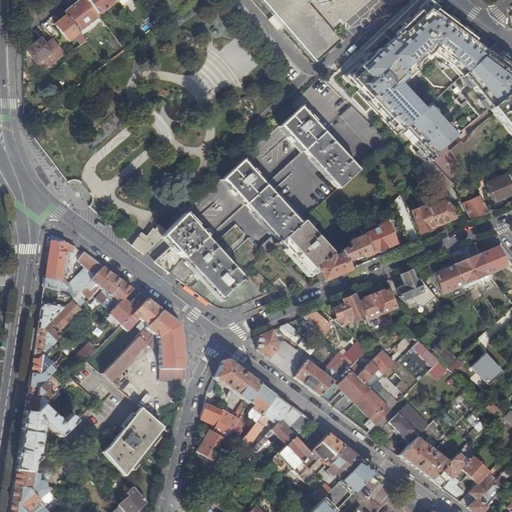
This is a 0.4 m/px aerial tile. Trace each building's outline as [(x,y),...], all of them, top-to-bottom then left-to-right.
[(84,0),(77,0),(62,12),(65,15),(77,31),(97,16),(96,15),(84,0)] [(84,0),(96,15),(114,0),(84,0)] [(152,0),(162,12),(166,17),(172,12),(188,0),(152,0)] [(273,9),(276,13),(284,22),(287,25),(284,28),(314,62),(336,42),(325,30),(336,20),(340,25),(367,0),(259,0),(270,12),(273,9)] [(433,11),(426,5),(418,12),(394,35),(395,36),(379,51),(378,50),(348,79),(358,91),(356,93),(396,135),(400,131),(422,111),(400,87),(418,70),(433,85),(446,88),(452,83),(486,52),(472,41),(474,39),(434,10),(433,11)] [(284,22),(276,13),(263,25),(270,34),(284,22)] [(77,31),(65,15),(60,19),(61,21),(55,25),(67,41),(78,32),(77,31)] [(39,36),(45,43),(51,37),(45,31),(39,36)] [(64,55),(52,39),(44,45),(39,40),(26,51),(42,72),(64,55)] [(117,54),(114,50),(108,54),(111,58),(117,54)] [(486,52),(452,83),(456,88),(453,90),(458,96),(455,99),(460,107),(466,103),(478,116),(488,108),(490,107),(511,88),(511,67),(501,59),(498,61),(486,52)] [(511,88),(490,107),(488,108),(504,127),(511,137),(511,88)] [(364,119),(349,105),(340,115),(346,122),(375,153),(387,142),(369,124),(364,119)] [(317,135),(321,131),(299,107),(278,125),(301,150),(317,135)] [(422,111),(400,131),(427,158),(454,136),(427,107),(422,111)] [(357,170),(321,131),(317,135),(301,150),(326,177),(336,189),(357,170)] [(449,151),(466,174),(477,165),(471,156),(477,151),(468,140),(468,135),(449,151)] [(416,167),(440,193),(447,188),(452,184),(427,158),(416,167)] [(234,194),(242,204),(246,200),(263,185),(241,160),(220,179),(234,194)] [(511,193),(511,183),(509,185),(505,176),(484,185),(490,202),(511,193)] [(176,263),(167,273),(198,296),(212,306),(213,307),(219,308),(224,309),(228,309),(232,308),(258,297),(275,289),(270,285),(250,268),(278,242),(298,223),(284,208),(269,191),(263,185),(246,200),(242,204),(271,235),(256,249),(234,225),(210,245),(201,235),(176,263)] [(440,193),(439,194),(449,204),(456,199),(457,198),(447,188),(440,193)] [(468,219),(486,211),(479,196),(461,203),(468,219)] [(426,207),(433,226),(454,218),(455,213),(443,200),(426,207)] [(403,205),(397,207),(401,216),(406,214),(403,205)] [(418,233),(433,226),(426,207),(425,206),(410,212),(418,233)] [(152,262),(167,273),(176,263),(201,235),(182,214),(164,233),(161,236),(170,246),(152,262)] [(307,274),(314,268),(329,254),(331,252),(326,247),(301,220),(298,223),(278,242),(307,274)] [(362,236),(369,254),(392,244),(384,223),(375,227),(375,228),(370,230),(371,232),(362,236)] [(130,245),(142,254),(161,236),(164,233),(157,225),(145,237),(141,234),(130,245)] [(314,268),(319,282),(347,270),(343,261),(358,255),(360,258),(369,254),(362,236),(353,239),(354,241),(348,243),(348,245),(346,245),(347,248),(339,251),(339,254),(334,256),(333,257),(334,259),(332,260),(329,254),(314,268)] [(49,240),(44,278),(60,281),(63,263),(64,251),(66,243),(49,240)] [(74,247),(66,243),(64,251),(69,252),(72,253),(74,247)] [(510,258),(500,245),(496,247),(496,246),(478,254),(487,275),(504,267),(502,262),(510,258)] [(102,267),(83,252),(77,261),(80,264),(93,276),(102,267)] [(487,275),(478,254),(465,260),(474,280),(487,275)] [(474,280),(465,260),(451,265),(460,286),(474,280)] [(63,263),(60,281),(62,282),(63,281),(69,264),(67,264),(63,263)] [(93,276),(80,264),(78,267),(79,268),(74,272),(77,275),(71,282),(79,290),(93,276)] [(460,286),(451,265),(432,274),(441,294),(460,286)] [(112,274),(102,267),(93,276),(79,290),(83,294),(88,299),(99,287),(112,274)] [(409,271),(399,276),(403,286),(395,289),(400,300),(402,299),(403,302),(405,301),(406,304),(407,303),(408,306),(415,303),(416,306),(422,306),(434,296),(419,279),(414,282),(409,271)] [(121,281),(112,274),(99,287),(102,290),(94,299),(100,304),(121,281)] [(44,278),(42,287),(58,291),(60,281),(44,278)] [(60,281),(58,291),(60,293),(72,297),(74,295),(66,286),(62,282),(60,281)] [(131,289),(121,281),(100,304),(109,312),(123,298),(131,289)] [(67,285),(66,286),(74,295),(79,290),(71,282),(67,285)] [(42,287),(40,302),(63,306),(71,298),(72,297),(60,293),(58,291),(42,287)] [(72,297),(71,298),(80,308),(83,304),(78,299),(83,294),(79,290),(74,295),(72,297)] [(371,295),(380,314),(394,308),(387,291),(381,293),(381,291),(371,295)] [(123,298),(109,312),(108,314),(120,325),(145,299),(137,293),(128,303),(123,298)] [(371,295),(371,294),(362,298),(363,300),(359,303),(366,319),(380,314),(371,295)] [(332,320),(342,328),(347,322),(361,316),(352,295),(341,300),(343,304),(331,310),(335,319),(332,320)] [(161,311),(145,299),(120,325),(126,331),(138,318),(141,321),(136,326),(141,331),(161,311)] [(71,301),(50,322),(51,323),(52,324),(54,326),(58,330),(79,309),(71,301)] [(40,302),(36,328),(41,328),(48,321),(63,306),(40,302)] [(179,324),(161,311),(141,331),(139,333),(136,335),(137,336),(100,374),(116,387),(125,378),(119,372),(133,358),(131,356),(144,343),(146,341),(145,340),(150,335),(151,336),(152,334),(155,336),(154,337),(156,338),(157,337),(157,338),(158,347),(155,347),(155,350),(151,350),(151,357),(158,356),(159,364),(158,380),(182,380),(182,359),(179,324)] [(316,338),(319,341),(330,326),(313,312),(302,317),(317,330),(318,329),(321,332),(316,338)] [(36,328),(32,359),(36,359),(49,347),(62,334),(60,331),(57,334),(51,329),(49,327),(48,326),(51,323),(50,322),(48,321),(41,328),(36,328)] [(286,323),(279,327),(291,337),(294,333),(296,331),(286,323)] [(136,335),(139,333),(135,330),(131,334),(129,333),(128,334),(129,334),(104,359),(109,363),(133,339),(133,338),(136,335)] [(256,351),(292,378),(308,356),(313,349),(302,339),(297,345),(298,347),(295,351),(284,342),(276,341),(271,330),(257,336),(256,351)] [(407,339),(414,345),(417,342),(414,340),(413,340),(409,336),(407,339)] [(292,378),(318,397),(332,384),(339,377),(346,370),(353,364),(367,350),(356,341),(353,345),(354,346),(341,360),(336,356),(326,367),(322,374),(317,370),(321,366),(308,356),(292,378)] [(414,345),(435,364),(438,361),(417,342),(414,345)] [(85,361),(96,350),(89,343),(76,356),(83,363),(85,361)] [(449,365),(455,360),(437,344),(431,350),(449,365)] [(32,359),(29,373),(39,375),(48,365),(45,363),(47,361),(50,361),(56,354),(49,347),(36,359),(32,359)] [(332,408),(343,415),(368,391),(375,383),(394,365),(380,351),(364,367),(359,362),(355,366),(360,372),(354,378),(346,370),(339,377),(342,379),(334,386),(332,384),(318,397),(328,405),(341,392),(344,396),(332,408)] [(470,368),(487,385),(501,372),(485,354),(470,368)] [(247,404),(258,383),(226,359),(220,361),(211,380),(214,382),(216,380),(220,383),(217,387),(225,393),(227,388),(229,390),(227,394),(229,395),(231,392),(243,400),(234,417),(222,410),(221,411),(217,422),(209,419),(208,422),(214,426),(211,431),(226,439),(231,430),(242,411),(247,404)] [(455,372),(462,364),(456,359),(449,367),(455,372)] [(435,364),(428,371),(437,380),(447,369),(446,368),(438,361),(435,364)] [(360,372),(355,366),(353,364),(346,370),(354,378),(360,372)] [(27,386),(23,412),(34,413),(43,404),(53,394),(47,389),(45,391),(39,385),(53,370),(49,367),(48,365),(39,375),(29,373),(27,386)] [(394,374),(388,380),(396,387),(402,381),(394,374)] [(274,395),(258,383),(247,404),(251,407),(247,413),(248,416),(255,422),(274,395)] [(391,398),(375,383),(368,391),(383,406),(391,398)] [(343,415),(366,433),(374,425),(369,420),(383,406),(368,391),(343,415)] [(464,399),(459,394),(454,400),(458,404),(464,399)] [(291,408),(274,395),(255,422),(232,453),(236,456),(251,441),(267,419),(274,425),(291,408)] [(221,411),(203,403),(200,415),(209,419),(217,422),(221,411)] [(22,423),(14,470),(31,473),(32,465),(40,457),(35,456),(35,454),(38,454),(42,425),(44,424),(59,438),(61,435),(71,425),(75,421),(68,414),(60,422),(43,404),(34,413),(23,412),(22,423)] [(396,414),(417,435),(428,425),(407,404),(396,414)] [(123,476),(162,428),(139,408),(133,415),(131,413),(120,426),(123,428),(108,446),(102,452),(123,476)] [(309,421),(291,408),(274,425),(270,430),(285,446),(294,437),(309,421)] [(245,413),(242,411),(231,430),(239,434),(245,424),(245,418),(243,417),(245,413)] [(510,425),(511,426),(511,415),(508,412),(502,418),(505,421),(510,425)] [(505,421),(502,418),(500,416),(497,413),(493,418),(501,425),(503,424),(505,421)] [(404,438),(409,443),(417,435),(396,414),(387,422),(403,439),(404,438)] [(484,427),(479,422),(473,427),(478,432),(484,427)] [(82,436),(71,425),(61,435),(73,446),(82,436)] [(397,456),(430,481),(440,470),(448,463),(435,453),(420,442),(424,438),(426,439),(431,433),(424,428),(417,435),(409,443),(397,456)] [(195,460),(210,468),(226,439),(211,431),(207,429),(195,454),(197,455),(195,460)] [(343,447),(326,434),(309,452),(290,470),(297,477),(317,457),(326,465),(326,464),(343,447)] [(469,434),(463,439),(467,443),(472,438),(469,434)] [(59,438),(56,441),(67,451),(69,450),(73,446),(61,435),(59,438)] [(309,452),(294,437),(285,446),(275,456),(289,472),(290,470),(309,452)] [(360,459),(343,447),(326,464),(329,467),(324,473),(326,475),(328,472),(331,475),(334,472),(341,479),(346,474),(360,459)] [(435,453),(448,463),(452,459),(438,448),(435,453)] [(450,479),(453,476),(460,468),(467,462),(460,456),(457,453),(452,459),(448,463),(440,470),(450,479)] [(484,476),(487,472),(471,457),(467,462),(460,468),(476,484),(484,476)] [(375,470),(360,459),(346,474),(341,479),(339,481),(352,493),(357,488),(359,486),(375,470)] [(14,470),(12,486),(27,489),(46,511),(55,502),(47,492),(50,489),(43,481),(38,481),(39,473),(31,473),(14,470)] [(430,481),(441,489),(450,479),(440,470),(430,481)] [(441,489),(456,500),(463,492),(455,485),(458,481),(453,476),(450,479),(441,489)] [(475,500),(492,483),(484,476),(476,484),(467,493),(475,500)] [(467,508),(471,511),(481,511),(486,507),(485,507),(500,489),(506,483),(499,476),(492,483),(475,500),(467,508)] [(311,496),(318,502),(325,494),(330,489),(325,483),(311,496)] [(12,486),(10,502),(16,503),(24,511),(47,511),(46,511),(27,489),(12,486)] [(122,511),(132,511),(144,501),(132,487),(120,497),(123,500),(117,505),(122,511)] [(333,511),(338,507),(325,494),(318,502),(308,511),(333,511)] [(459,502),(465,506),(471,500),(466,495),(459,502)] [(10,502),(8,511),(24,511),(16,503),(10,502)] [(205,511),(200,503),(191,511),(205,511)]
